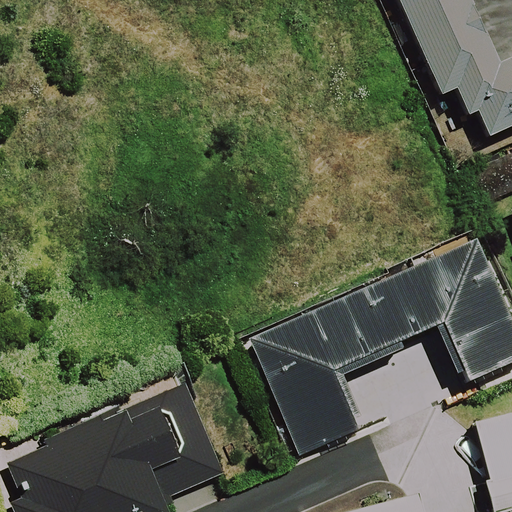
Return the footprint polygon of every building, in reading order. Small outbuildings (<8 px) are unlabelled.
[(511,0),(390,0),(430,103),(448,96),(469,148),(511,131),(511,64),(490,73),(461,0),(511,0)] [(511,195),(511,160),(469,182),(482,210),(511,195)] [(511,213),(501,218),(511,245),(511,213)] [(423,323),(445,378),(505,353),(459,241),(228,337),(283,467),(355,437),(325,364),(423,323)] [(210,483),(173,391),(13,457),(28,494),(5,504),(8,511),(173,511),(169,500),(210,483)] [(511,511),(511,413),(464,425),(484,511),(511,511)] [(413,511),(411,503),(379,511),(413,511)]
